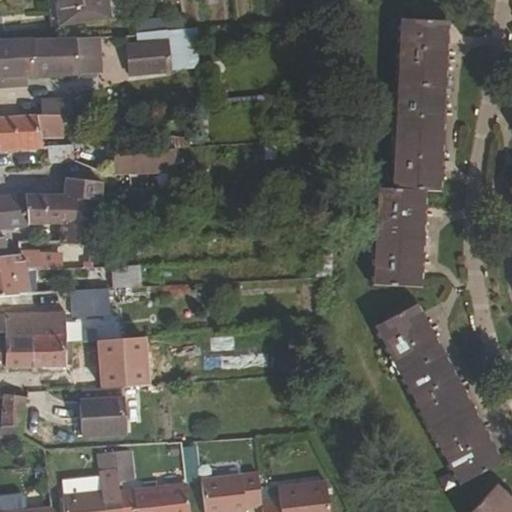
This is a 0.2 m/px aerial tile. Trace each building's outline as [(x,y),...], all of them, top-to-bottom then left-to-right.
[(57,0),(62,29),(112,22),(108,0),(57,0)] [(373,288),(423,290),(428,194),(443,195),(450,27),(400,24),(392,193),(378,193),(373,288)] [(194,69),(194,28),(120,29),(120,70),(194,69)] [(0,44),(0,81),(104,76),(103,40),(20,43),(0,44)] [(0,153),(1,153),(39,151),(39,131),(65,130),(65,116),(0,120),(0,153)] [(51,167),(77,165),(76,149),(51,151),(51,167)] [(177,175),(177,152),(120,156),(121,178),(130,178),(177,175)] [(68,183),(66,200),(102,201),(102,197),(103,185),(68,183)] [(0,202),(0,232),(29,228),(26,200),(26,198),(0,202)] [(26,200),(29,228),(63,228),(66,200),(26,200)] [(102,201),(66,200),(63,228),(61,246),(98,249),(99,238),(102,201)] [(162,244),(169,231),(143,218),(136,230),(162,244)] [(98,249),(134,248),(133,234),(118,235),(99,238),(98,249)] [(0,242),(0,261),(21,258),(20,253),(13,253),(12,240),(0,242)] [(41,254),(24,254),(25,257),(28,273),(37,272),(41,273),(41,257),(41,254)] [(0,261),(0,301),(37,295),(37,272),(28,273),(25,257),(21,258),(0,261)] [(64,258),(41,257),(41,273),(64,272),(64,258)] [(143,290),(141,269),(115,271),(116,291),(143,290)] [(106,318),(106,292),(76,293),(76,319),(106,318)] [(73,293),(42,295),(42,307),(72,305),(73,293)] [(459,489),(503,466),(420,308),(376,332),(459,489)] [(6,319),(7,336),(7,338),(35,338),(36,370),(67,370),(67,316),(6,319)] [(6,341),(7,371),(36,370),(35,338),(7,338),(6,341)] [(26,430),(27,402),(5,398),(3,429),(23,430),(26,430)] [(84,440),(128,438),(126,402),(82,405),(84,440)] [(0,441),(22,442),(23,430),(3,429),(0,441)] [(248,511),(263,510),(262,502),(259,476),(203,482),(205,511),(248,511)] [(191,511),(189,486),(120,493),(122,511),(191,511)] [(262,502),(263,510),(263,511),(329,511),(327,487),(280,491),(280,500),(262,502)] [(511,511),(511,499),(500,488),(477,511),(511,511)] [(122,511),(120,493),(65,499),(66,511),(122,511)] [(0,500),(0,511),(27,511),(27,501),(23,498),(0,500)]
